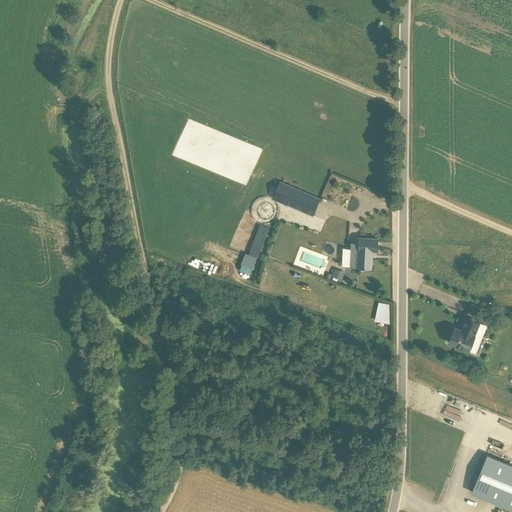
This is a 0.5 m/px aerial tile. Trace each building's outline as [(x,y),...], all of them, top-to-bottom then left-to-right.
[(320,201),(280,183),(273,199),(313,217),(320,201)] [(261,224),(250,254),(258,257),(270,227),(261,224)] [(351,243),(351,251),(350,269),(371,270),(372,252),(377,253),(378,241),(359,240),(359,244),(351,243)] [(345,272),(335,268),(331,276),(341,280),(345,272)] [(474,337),(479,324),(466,319),(460,332),(454,329),(448,344),(468,352),(475,338),(474,337)] [(458,435),(459,430),(445,426),(444,430),(458,435)] [(511,465),(487,455),(472,492),(511,509),(511,465)]
